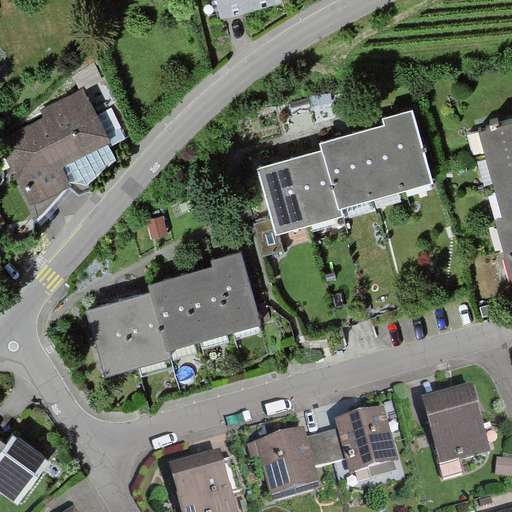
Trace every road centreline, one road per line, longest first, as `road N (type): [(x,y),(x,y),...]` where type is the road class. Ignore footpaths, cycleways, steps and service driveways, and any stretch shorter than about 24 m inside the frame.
road 1 (residential): [(3,334),(216,98),(366,0)]
road 2 (residential): [(489,334),(144,430),(94,455)]
road 3 (residential): [(94,455),(3,334)]
